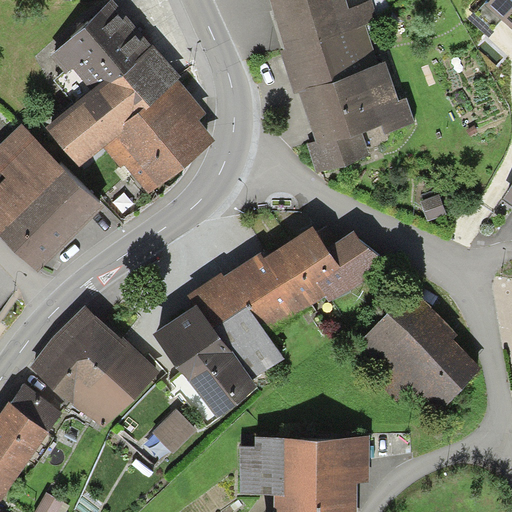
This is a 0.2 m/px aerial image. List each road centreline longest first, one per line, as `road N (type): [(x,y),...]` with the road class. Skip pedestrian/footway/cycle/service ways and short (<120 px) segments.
road 1 (residential): [(229,150),(459,275)]
road 2 (secondary): [(52,313),(196,204),(229,150)]
road 3 (residential): [(459,275),(482,326),(500,441)]
road 4 (secondary): [(229,150),(231,81),(197,0)]
road 5 (residential): [(500,441),(393,478),(369,511)]
